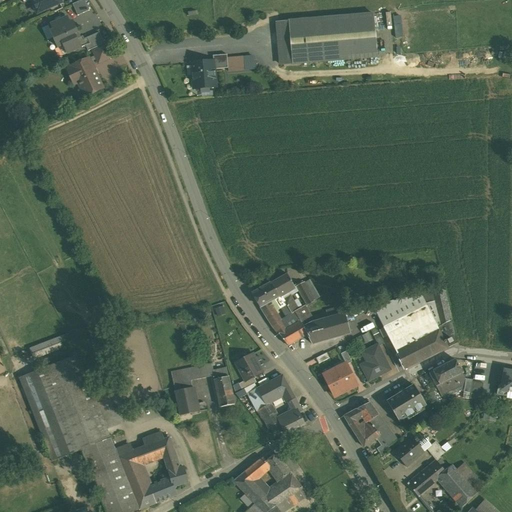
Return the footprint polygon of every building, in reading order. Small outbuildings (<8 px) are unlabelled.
[(31,0),(37,13),(61,3),(59,0),(31,0)] [(84,0),(82,0),(72,4),(77,16),(89,11),(84,0)] [(373,14),(277,22),(281,65),(377,57),(373,14)] [(403,15),(395,15),(397,37),(404,37),(403,15)] [(62,19),(61,16),(54,19),(56,22),(51,24),(54,30),(51,31),(54,39),(76,30),(72,22),(69,23),(67,17),(62,19)] [(76,30),(54,39),(58,47),(63,45),(67,54),(86,46),(90,44),(87,38),(84,39),(83,36),(79,38),(76,30)] [(99,32),(87,38),(90,44),(86,46),(88,51),(104,44),(99,32)] [(105,46),(93,51),(95,56),(96,59),(98,63),(111,58),(105,46)] [(227,55),(213,56),(213,61),(214,61),(214,70),(228,68),(227,58),(227,55)] [(227,58),(228,68),(228,72),(245,70),(244,56),(227,58)] [(89,59),(67,69),(74,84),(78,83),(85,97),(103,88),(90,62),(89,59)] [(213,61),(191,63),(194,89),(216,87),(214,70),(214,61),(213,61)] [(288,275),(271,284),(279,297),(281,296),(295,289),(288,275)] [(304,283),(297,286),(302,295),(308,291),(304,283)] [(271,284),(252,294),(260,307),(269,302),(275,299),(279,297),(271,284)] [(444,287),(431,290),(438,315),(433,318),(438,327),(451,320),(444,287)] [(431,290),(373,306),(387,333),(401,326),(398,319),(404,316),(401,311),(423,300),(433,318),(438,315),(431,290)] [(308,291),(302,295),(308,306),(314,302),(308,291)] [(283,299),(281,296),(279,297),(275,299),(287,318),(288,320),(290,320),(293,318),(297,316),(295,312),(292,314),(283,299)] [(294,304),(290,296),(283,299),(292,314),(295,312),(300,309),(297,302),(294,304)] [(275,299),(269,302),(281,322),(287,318),(275,299)] [(423,300),(401,311),(404,316),(398,319),(401,326),(387,333),(405,370),(448,348),(438,327),(433,318),(423,300)] [(281,322),(269,302),(260,307),(272,327),(279,334),(287,329),(281,322)] [(222,306),(216,309),(220,316),(226,313),(222,306)] [(311,319),(304,306),(300,309),(295,312),(297,316),(300,322),(304,327),(313,323),(311,319)] [(341,307),(326,311),(327,314),(328,319),(343,315),(341,307)] [(328,319),(313,323),(304,327),(308,334),(307,335),(312,344),(342,336),(350,333),(345,314),(343,315),(328,319)] [(327,314),(311,319),(313,323),(328,319),(327,314)] [(451,320),(438,327),(448,348),(457,343),(451,320)] [(287,329),(279,334),(288,346),(307,335),(308,334),(304,327),(300,322),(296,324),(287,329)] [(89,327),(68,335),(71,344),(92,336),(89,327)] [(384,344),(376,328),(371,331),(378,345),(379,347),(384,344)] [(368,333),(363,335),(366,342),(371,340),(368,333)] [(68,335),(30,349),(34,359),(71,344),(68,335)] [(378,345),(362,353),(369,368),(363,371),(368,381),(391,370),(379,347),(378,345)] [(346,351),(341,354),(346,364),(346,365),(352,362),(346,351)] [(327,353),(316,359),(319,364),(329,358),(327,353)] [(252,354),(236,363),(245,380),(246,381),(252,378),(262,373),(252,354)] [(76,355),(38,371),(70,455),(81,450),(110,438),(76,355)] [(455,360),(433,371),(440,384),(462,373),(455,360)] [(346,364),(335,370),(346,391),(357,385),(346,365),(346,364)] [(175,391),(193,387),(192,382),(214,377),(211,365),(171,373),(175,391)] [(335,370),(324,375),(335,396),(346,391),(335,370)] [(511,371),(504,370),(500,391),(511,393),(511,371)] [(38,371),(17,378),(52,462),(70,455),(38,371)] [(462,373),(440,384),(437,386),(441,396),(451,391),(453,393),(464,388),(465,379),(462,373)] [(286,404),(288,403),(296,398),(291,389),(283,375),(257,389),(266,407),(271,404),(283,398),(286,404)] [(229,377),(216,380),(219,398),(218,398),(220,408),(234,405),(229,377)] [(252,378),(246,381),(245,380),(239,384),(242,390),(244,389),(254,384),(255,383),(252,378)] [(472,380),(465,379),(464,388),(463,392),(470,394),(472,380)] [(483,383),(472,382),(469,399),(480,401),(483,383)] [(235,394),(242,390),(239,384),(233,387),(235,394)] [(247,394),(257,389),(254,384),(244,389),(247,394)] [(413,385),(387,401),(399,422),(426,406),(413,385)] [(193,387),(175,391),(180,416),(197,412),(196,404),(193,387)] [(239,398),(247,394),(244,389),(242,390),(235,394),(239,398)] [(257,412),(266,407),(257,389),(247,394),(257,412)] [(440,404),(433,391),(428,395),(435,407),(440,404)] [(292,410),(278,417),(281,423),(271,428),(275,434),(280,431),(281,433),(285,431),(287,435),(304,426),(298,414),(303,411),(296,398),(288,403),(292,410)] [(202,402),(196,404),(197,412),(206,410),(204,404),(202,402)] [(364,424),(363,422),(359,425),(352,412),(344,416),(355,435),(364,448),(377,438),(380,435),(369,422),(379,415),(379,414),(370,402),(358,409),(367,423),(364,424)] [(266,407),(257,412),(269,430),(271,428),(281,423),(278,417),(271,404),(266,407)] [(495,411),(481,409),(481,411),(482,411),(482,415),(494,417),(495,411)] [(389,428),(379,415),(369,422),(380,435),(389,428)] [(154,425),(140,430),(141,434),(155,430),(154,425)] [(389,428),(380,435),(388,447),(397,440),(389,428)] [(420,432),(395,453),(406,467),(424,453),(424,452),(427,450),(431,446),(420,432)] [(388,447),(380,435),(377,438),(382,445),(378,449),(381,453),(388,447)] [(115,450),(110,438),(81,450),(106,511),(132,511),(139,510),(115,450)] [(169,438),(141,449),(146,462),(163,456),(174,451),(169,438)] [(431,446),(427,450),(432,456),(441,448),(436,441),(431,446)] [(149,487),(131,444),(115,450),(139,510),(155,503),(149,487)] [(377,448),(368,454),(371,458),(380,452),(377,448)] [(441,448),(432,456),(436,461),(440,458),(446,454),(441,448)] [(174,451),(163,456),(166,465),(168,472),(179,469),(174,451)] [(292,476),(275,453),(265,461),(271,468),(283,483),(292,476)] [(265,461),(263,458),(258,462),(265,471),(266,472),(271,468),(265,461)] [(445,463),(440,458),(436,461),(441,467),(445,463)] [(436,461),(408,485),(417,495),(438,478),(445,472),(441,467),(436,461)] [(258,462),(245,473),(252,482),(253,481),(265,471),(258,462)] [(452,466),(445,472),(438,478),(452,496),(454,494),(463,506),(476,495),(452,466)] [(179,469),(168,472),(170,478),(149,487),(155,503),(176,495),(173,487),(188,483),(184,468),(179,469)] [(268,494),(253,481),(252,482),(245,473),(234,481),(263,511),(268,511),(273,509),(279,504),(268,494)] [(283,483),(268,494),(279,504),(301,488),(292,476),(283,483)] [(279,504),(273,509),(275,511),(283,511),(307,495),(301,488),(279,504)]
